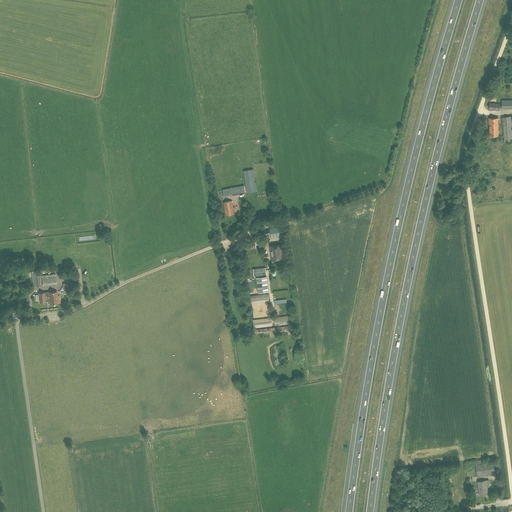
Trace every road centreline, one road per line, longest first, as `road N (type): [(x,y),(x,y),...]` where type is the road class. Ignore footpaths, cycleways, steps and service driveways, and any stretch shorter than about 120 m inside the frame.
road 1 (motorway): [(455,0),(399,208),(345,511)]
road 2 (motorway): [(371,511),(421,217),(479,0)]
road 3 (track): [(511,488),(465,165),(511,26)]
road 4 (unclassified): [(16,316),(80,307),(139,275),(311,210)]
road 5 (unclassified): [(44,511),(16,316)]
